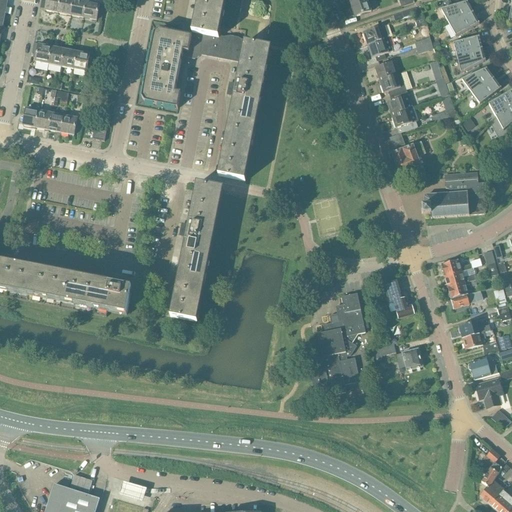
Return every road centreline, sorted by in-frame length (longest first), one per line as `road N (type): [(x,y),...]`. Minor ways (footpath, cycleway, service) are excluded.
road 1 (secondary): [(407,511),(352,475),(303,456),(102,432)]
road 2 (residential): [(411,258),(321,0)]
road 3 (unclassified): [(303,511),(227,489),(115,471),(99,461),(102,432)]
road 4 (residential): [(460,418),(438,323),(411,258)]
road 5 (residential): [(113,162),(146,0)]
road 6 (residential): [(1,137),(27,0)]
